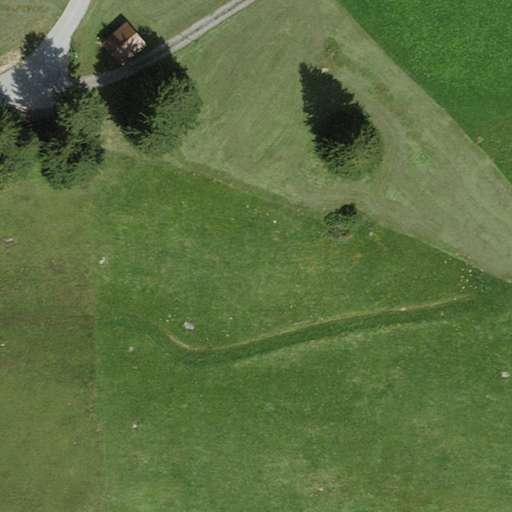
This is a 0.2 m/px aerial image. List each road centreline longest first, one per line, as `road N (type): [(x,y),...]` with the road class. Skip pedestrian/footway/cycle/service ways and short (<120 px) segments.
road 1 (track): [(253,0),(97,82),(15,113)]
road 2 (unclassified): [(0,112),(15,113),(82,0)]
